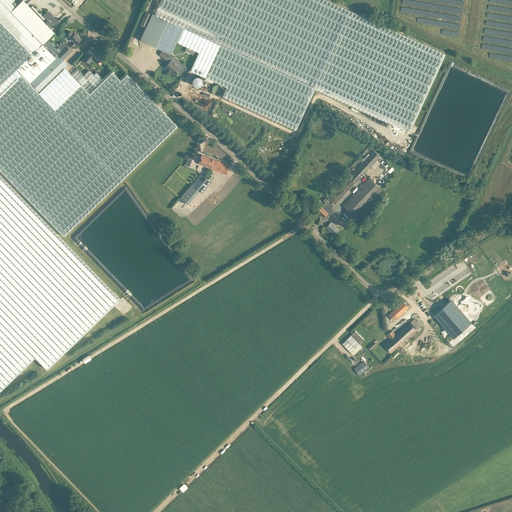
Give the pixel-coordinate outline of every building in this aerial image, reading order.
[(0,0),(0,390),(35,356),(47,368),(119,299),(0,175),(0,169),(64,236),(65,235),(177,126),(127,74),(120,80),(112,71),(89,93),(103,79),(96,72),(93,74),(89,70),(83,75),(78,80),(82,85),(82,86),(64,67),(67,64),(63,60),(72,51),(63,42),(57,47),(48,38),(54,32),(51,29),(58,21),(55,18),(54,19),(47,11),(43,15),(33,5),(30,8),(22,0),(18,4),(15,7),(11,2),(13,0),(0,0)] [(445,53),(328,0),(160,0),(154,14),(152,13),(151,14),(146,11),(140,24),(146,27),(140,39),(171,53),(176,41),(199,51),(190,70),(227,86),(222,95),(296,129),(314,88),(409,132),(445,53)] [(71,31),(66,35),(73,41),(70,44),(73,46),(76,43),(81,38),(75,33),(74,34),(71,31)] [(91,48),(86,53),(91,57),(88,60),(93,65),(96,62),(102,56),(96,52),(91,48)] [(171,53),(163,63),(166,65),(165,66),(174,75),(177,71),(181,74),(187,67),(186,66),(183,64),(171,53)] [(195,76),(194,76),(193,77),(192,79),(192,80),(192,82),(193,83),(194,84),(195,85),(197,85),(198,85),(199,85),(200,84),(201,84),(201,83),(202,82),(202,81),(202,80),(202,79),(202,78),(201,77),(201,76),(200,76),(199,75),(198,75),(197,75),(196,75),(195,76)] [(321,206),(320,207),(317,211),(323,216),(327,212),(329,214),(333,209),(331,207),(333,205),(334,205),(355,183),(356,183),(380,156),(374,150),(328,200),(331,202),(328,205),(327,204),(323,208),(321,206)] [(198,163),(212,169),(215,160),(202,154),(198,163)] [(229,165),(215,160),(212,169),(226,174),(229,165)] [(201,173),(192,184),(202,193),(211,182),(201,173)] [(342,205),(355,217),(381,189),(369,177),(342,205)] [(331,221),(329,223),(325,227),(333,234),(338,228),(331,221)] [(473,320),(455,300),(437,315),(456,335),(473,320)] [(409,307),(404,301),(389,315),(394,321),(409,307)] [(384,344),(387,348),(390,352),(418,329),(417,328),(420,325),(414,319),(411,322),(396,334),(392,330),(387,334),(391,338),(384,344)] [(431,346),(446,331),(437,321),(422,336),(424,338),(417,344),(421,348),(427,342),(431,346)] [(341,343),(350,352),(359,343),(349,334),(341,343)] [(369,367),(363,360),(354,368),(359,375),(369,367)]
